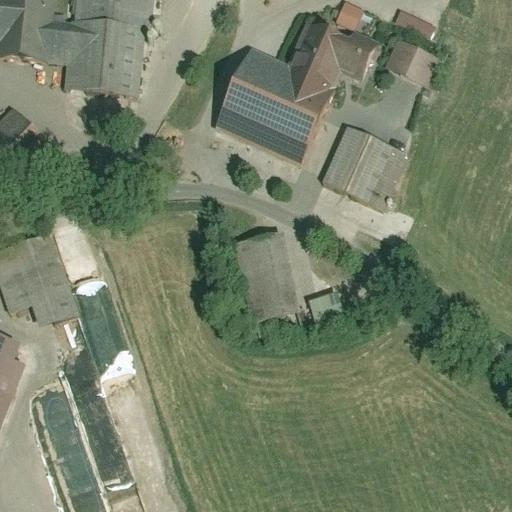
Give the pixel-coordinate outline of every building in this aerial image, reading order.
[(153,34),(154,0),(75,0),(75,18),(64,17),(64,0),(0,0),(0,40),(4,41),(3,62),(73,65),(71,98),(137,100),(140,34),(153,34)] [(246,67),(213,129),(303,177),(336,114),(328,110),(344,80),(362,89),(378,60),(314,26),(282,86),(246,67)] [(402,45),(389,73),(430,91),(442,63),(402,45)] [(21,111),(0,134),(0,175),(18,192),(59,145),(21,111)] [(350,133),(322,191),(370,214),(398,156),(350,133)] [(11,245),(39,326),(84,311),(57,230),(11,245)] [(293,243),(244,252),(256,327),(306,319),(293,243)] [(0,445),(37,357),(0,341),(0,445)]
